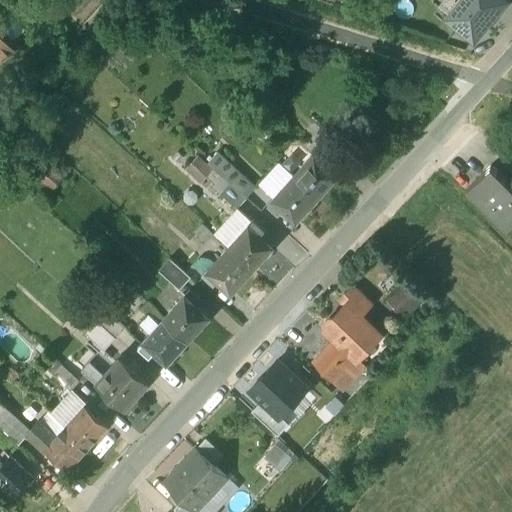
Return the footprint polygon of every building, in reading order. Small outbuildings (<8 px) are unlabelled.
[(459,0),(447,15),(474,38),(505,0),(459,0)] [(0,58),(12,49),(0,33),(0,58)] [(238,101),(228,92),(223,98),(232,107),(227,113),(238,124),(256,105),(244,94),(238,101)] [(278,124),(266,114),(257,124),(268,135),(278,124)] [(319,147),(293,175),(316,196),(337,173),(324,161),(329,156),(319,147)] [(237,169),(219,152),(209,163),(227,179),(237,169)] [(511,179),(510,181),(492,163),(468,187),(508,227),(511,222),(511,179)] [(256,187),(237,169),(227,179),(230,182),(247,197),(256,187)] [(316,196),(293,175),(268,203),(278,212),(283,207),(296,218),(316,196)] [(222,176),(213,186),(218,192),(219,191),(221,193),(230,183),(222,176)] [(247,197),(230,182),(230,183),(221,193),(237,208),(247,197)] [(254,219),(229,246),(252,267),(272,245),(259,233),(264,228),(254,219)] [(229,246),(203,275),(213,284),(217,279),(230,290),(252,267),(229,246)] [(191,276),(170,257),(159,270),(180,289),(191,276)] [(371,304),(352,286),(342,296),(341,299),(347,305),(359,317),(360,316),(371,304)] [(190,289),(164,317),(187,337),(208,315),(195,303),(200,298),(190,289)] [(164,317),(148,302),(141,309),(158,324),(164,317)] [(347,305),(338,315),(330,315),(326,320),(325,327),(336,338),(356,357),(358,358),(380,334),(360,316),(359,317),(347,305)] [(125,327),(109,313),(100,323),(116,338),(125,327)] [(187,337),(164,317),(158,324),(139,345),(149,354),(154,349),(167,360),(187,337)] [(100,323),(96,320),(85,333),(101,348),(104,351),(116,338),(100,323)] [(336,338),(315,360),(334,380),(342,372),(356,357),(336,338)] [(104,351),(101,348),(90,361),(103,373),(115,361),(104,351)] [(148,380),(120,355),(115,361),(103,373),(96,381),(124,407),(148,380)] [(356,357),(342,372),(351,380),(365,365),(358,358),(356,357)] [(279,416),(306,387),(277,360),(250,389),(262,400),(279,416)] [(80,380),(62,365),(53,375),(71,390),(80,380)] [(337,413),(345,404),(327,387),(319,396),(337,413)] [(262,400),(252,411),(278,435),(288,424),(279,416),(262,400)] [(14,415),(0,402),(0,426),(15,440),(26,429),(12,417),(14,415)] [(108,425),(85,404),(65,426),(88,447),(108,425)] [(50,413),(41,423),(39,422),(28,433),(45,448),(65,426),(50,413)] [(65,426),(45,448),(68,469),(88,447),(65,426)] [(268,453),(283,469),(294,458),(280,442),(268,453)] [(227,475),(197,447),(166,481),(184,498),(195,510),(227,476),(227,475)] [(33,473),(11,453),(4,460),(0,464),(0,480),(14,494),(33,473)] [(227,476),(195,510),(197,511),(216,511),(215,510),(241,481),(230,471),(227,475),(227,476)] [(197,511),(195,510),(184,498),(174,508),(177,511),(197,511)]
